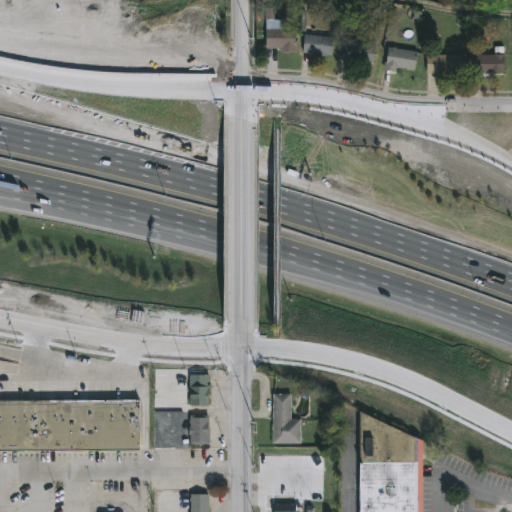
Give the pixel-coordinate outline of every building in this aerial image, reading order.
[(380,3),(361,1),(360,15),(379,17),(380,3)] [(342,5),(328,2),(324,20),(337,23),(342,5)] [(275,9),(275,20),(286,20),(286,28),(297,28),(298,53),(282,53),(282,48),(267,48),(267,9),(275,9)] [(327,29),(326,36),(336,37),(333,56),(303,52),(306,31),(309,32),(309,27),(327,29)] [(377,46),(374,65),(340,58),(344,36),(355,38),(355,40),(377,46)] [(419,52),(416,70),(398,68),(397,72),(385,69),(388,46),(419,52)] [(505,46),(506,73),(489,73),(490,76),(481,76),(481,73),(471,73),(470,55),(483,54),(483,55),(496,55),(495,47),(505,46)] [(454,48),(455,55),(462,55),(463,73),(457,73),(457,75),(454,76),(447,77),(447,75),(442,75),(442,73),(428,73),(428,55),(440,54),(440,55),(448,55),(448,48),(454,48)] [(211,376),(210,406),(190,406),(191,376),(211,376)] [(292,395),(292,420),(303,420),(303,444),(274,444),(273,437),(274,437),(273,425),(274,425),(274,395),(292,395)] [(0,451),(139,450),(138,401),(0,402),(0,451)] [(362,511),(363,413),(425,442),(425,511),(362,511)] [(210,416),(210,446),(191,446),(191,416),(210,416)] [(209,511),(191,511),(191,495),(210,495),(209,511)]
